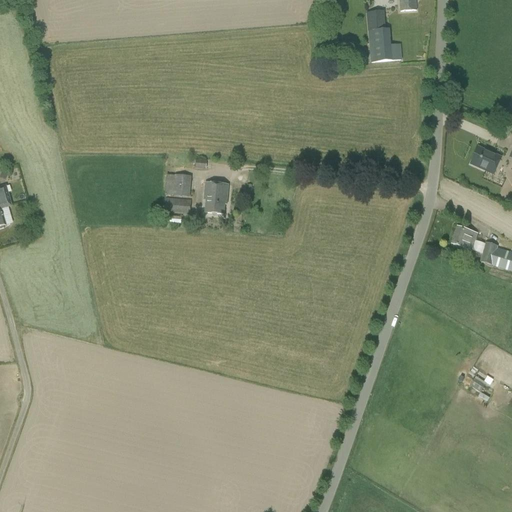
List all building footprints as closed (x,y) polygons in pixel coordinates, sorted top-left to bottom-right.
[(399,0),(400,12),(417,11),(416,0),(399,0)] [(383,12),(366,15),(371,64),(402,61),(401,45),(391,46),(389,29),(385,30),(383,12)] [(478,148),(471,164),(494,175),(501,158),(478,148)] [(195,168),(206,170),(207,162),(196,160),(195,168)] [(2,171),(0,176),(0,178),(5,181),(8,173),(2,171)] [(173,197),(190,198),(191,177),(175,176),(173,197)] [(227,206),(229,186),(206,184),(204,201),(206,201),(205,213),(224,215),(225,205),(227,206)] [(11,206),(7,193),(6,187),(0,188),(0,227),(6,226),(1,209),(11,206)] [(190,215),(191,201),(165,198),(164,213),(190,215)] [(458,228),(452,245),(471,252),(477,235),(458,228)] [(480,263),(511,272),(511,253),(498,250),(499,247),(486,244),(480,263)] [(485,386),(474,380),(470,387),(480,393),(485,386)]
